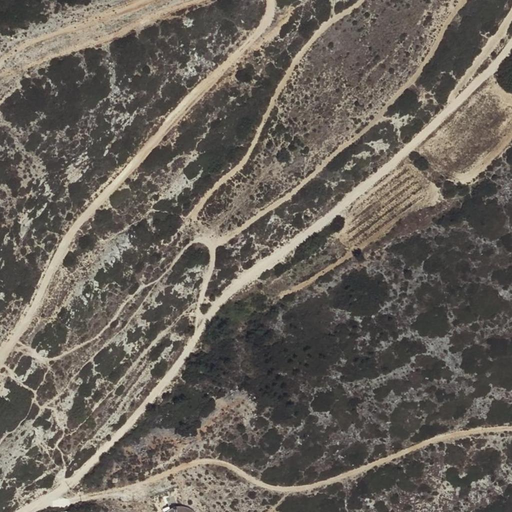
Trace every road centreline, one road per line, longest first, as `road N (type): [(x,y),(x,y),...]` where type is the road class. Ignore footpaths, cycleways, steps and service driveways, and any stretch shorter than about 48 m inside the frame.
road 1 (track): [(511,36),(488,69),(216,305),(121,432),(27,511)]
road 2 (track): [(49,495),(110,493),(204,460),(294,484),(446,432),(511,428)]
road 3 (track): [(0,362),(75,224),(257,27),(265,0)]
